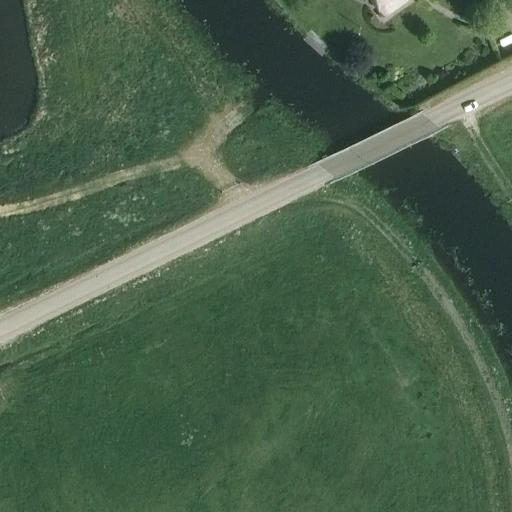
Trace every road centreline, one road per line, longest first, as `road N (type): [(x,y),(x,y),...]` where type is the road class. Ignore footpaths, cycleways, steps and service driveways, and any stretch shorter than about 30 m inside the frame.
road 1 (unclassified): [(0,327),(511,82)]
road 2 (track): [(511,488),(510,451),(478,364),(417,265),(314,174)]
road 3 (track): [(205,150),(131,0)]
